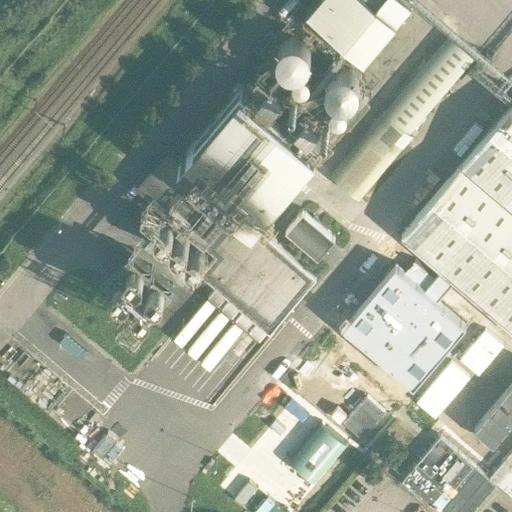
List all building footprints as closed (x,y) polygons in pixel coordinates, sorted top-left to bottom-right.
[(313,0),(308,6),(365,54),(410,0),(313,0)] [(319,57),(320,49),(320,44),(319,40),(316,36),(314,34),(308,30),(304,29),(298,28),(291,30),(287,32),(284,35),(280,41),(279,46),(279,50),(279,54),(281,58),(283,61),(285,64),(291,68),(296,69),(301,70),(308,68),(313,65),(315,63),(319,57)] [(452,31),(386,110),(409,130),(476,52),(452,31)] [(373,89),(374,84),(373,79),(372,76),(368,70),(361,66),(353,64),(349,65),(345,67),(339,71),(335,78),(334,85),(336,93),(341,99),(344,101),(348,103),(355,104),(359,103),(363,102),(368,98),(372,93),(373,89)] [(259,68),(245,87),(272,107),(286,88),(259,68)] [(241,85),(149,194),(205,241),(204,243),(215,253),(202,269),(272,328),(316,276),(253,222),(316,147),(241,85)] [(511,323),(511,104),(404,232),(511,323)] [(386,110),(332,174),(358,196),(412,132),(409,130),(386,110)] [(303,209),(286,228),(318,255),(335,236),(303,209)] [(148,311),(170,283),(136,255),(113,284),(148,311)] [(461,355),(480,372),(506,342),(487,326),(461,355)] [(470,381),(439,418),(460,436),(491,399),(470,381)] [(497,483),(511,496),(511,382),(473,428),(493,445),(511,422),(511,448),(489,476),(497,483)] [(364,435),(387,408),(369,392),(345,419),(364,435)] [(489,476),(442,436),(408,477),(404,482),(440,511),(472,511),(497,483),(489,476)]
